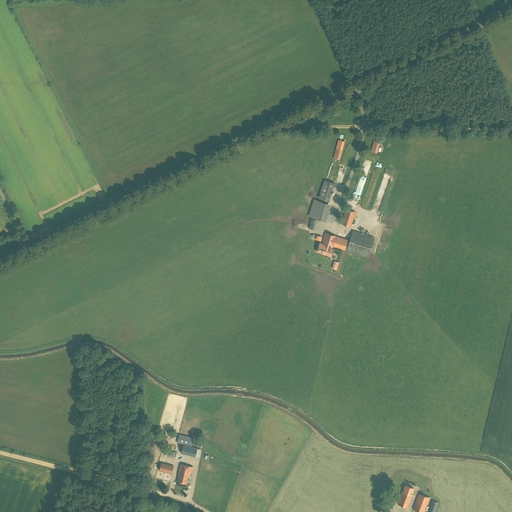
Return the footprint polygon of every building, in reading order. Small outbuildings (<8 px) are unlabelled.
[(339,160),(345,141),(338,140),(333,158),(339,160)] [(377,153),(380,143),(374,141),(371,151),(377,153)] [(393,147),(382,144),(380,154),(390,157),(393,147)] [(329,202),(335,183),(324,180),(318,198),(329,202)] [(325,221),(331,205),(314,199),(309,216),(325,221)] [(351,227),(356,212),(351,210),(347,209),(341,224),(351,227)] [(380,215),(375,213),(373,218),(381,222),(385,212),(382,211),(380,215)] [(368,258),(374,237),(353,230),(346,251),(368,258)] [(344,250),(348,240),(325,232),(322,243),(320,242),(317,251),(331,256),(334,247),(344,250)] [(165,441),(169,437),(166,433),(161,437),(165,441)] [(192,446),(194,438),(179,434),(177,443),(192,446)] [(200,458),(201,449),(197,448),(183,444),(181,453),(195,457),(200,458)] [(172,474),(174,466),(161,462),(159,471),(172,474)] [(189,477),(192,467),(180,464),(178,475),(179,475),(177,481),(186,483),(188,477),(189,477)] [(411,495),(414,488),(405,484),(402,492),(401,492),(397,504),(408,508),(411,498),(410,498),(411,495)] [(419,511),(424,511),(430,497),(419,493),(413,509),(419,511)] [(435,511),(439,503),(432,501),(427,511),(435,511)]
